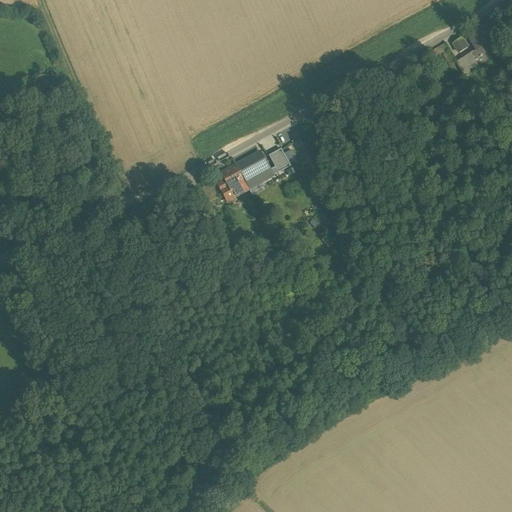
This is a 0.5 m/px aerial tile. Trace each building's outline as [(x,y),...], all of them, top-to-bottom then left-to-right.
[(489,26),(482,30),(489,42),(496,38),(489,26)] [(482,30),(470,37),(478,49),(489,42),(482,30)] [(461,39),(453,44),(460,54),(467,49),(461,39)] [(457,62),(466,77),(492,62),(483,47),(457,62)] [(269,171),(272,177),(289,167),(280,150),(269,157),(275,168),(269,171)] [(249,190),(272,177),(269,171),(259,153),(236,166),(249,190)] [(249,190),(236,166),(221,174),(225,182),(217,186),(226,202),(249,190)] [(210,184),(201,189),(209,203),(217,198),(210,184)]
